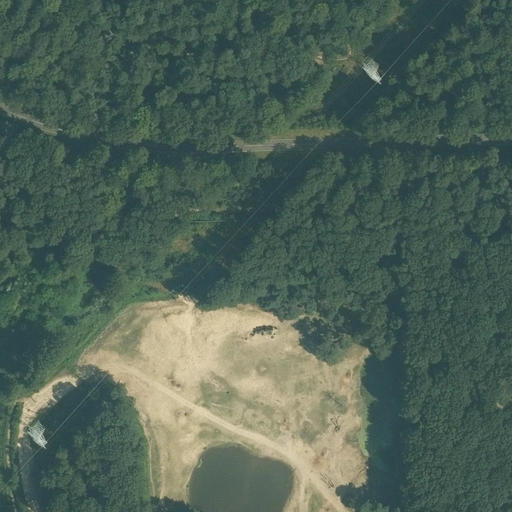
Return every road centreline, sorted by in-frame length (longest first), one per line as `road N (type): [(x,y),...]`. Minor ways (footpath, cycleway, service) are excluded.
road 1 (tertiary): [(511,139),(154,145),(86,136),(0,107)]
road 2 (track): [(511,212),(357,217),(328,208),(269,208),(0,222)]
road 3 (track): [(85,0),(101,138)]
road 4 (track): [(16,511),(7,440),(15,401),(28,402)]
